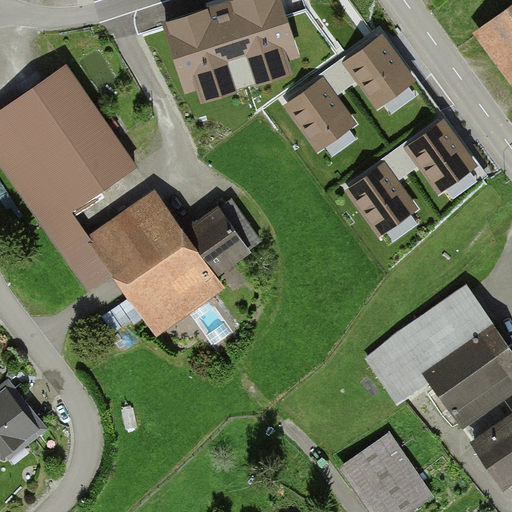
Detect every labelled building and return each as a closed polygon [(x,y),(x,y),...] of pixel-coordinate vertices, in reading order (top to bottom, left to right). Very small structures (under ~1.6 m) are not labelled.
[(296,53),(278,0),(241,0),(167,25),(188,88),(233,73),(238,87),(255,81),(251,68),(296,53)] [(511,5),(478,31),(511,76),(511,5)] [(413,81),(381,38),(350,62),(382,105),(413,81)] [(135,166),(66,66),(2,110),(72,210),(135,166)] [(354,80),(343,66),(327,78),(338,92),(354,80)] [(354,123),(322,81),(290,104),(322,147),(354,123)] [(475,166),(443,123),(411,147),(443,189),(475,166)] [(417,166),(406,152),(390,164),(401,178),(417,166)] [(415,208),(383,165),(351,189),(383,231),(415,208)] [(184,236),(164,208),(94,256),(105,273),(114,267),(150,317),(259,240),(232,201),(184,236)] [(511,391),(511,342),(469,285),(371,358),(402,400),(433,376),(469,424),(511,391)] [(10,387),(0,394),(0,459),(42,427),(10,387)] [(511,418),(477,441),(507,487),(511,484),(511,418)] [(393,434),(343,468),(374,511),(407,511),(434,493),(393,434)]
